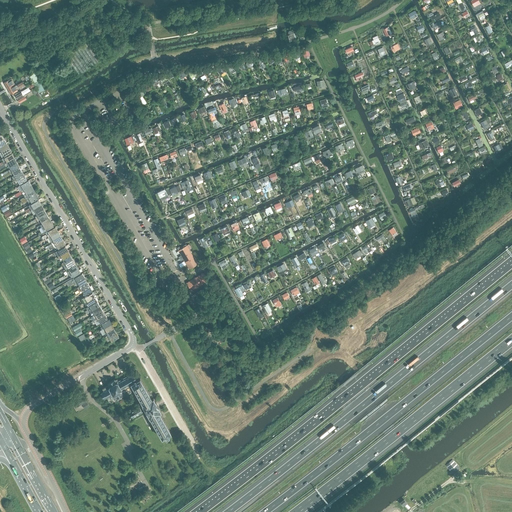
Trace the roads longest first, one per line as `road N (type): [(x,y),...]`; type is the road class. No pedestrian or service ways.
road 1 (motorway): [(511,261),(197,511)]
road 2 (motorway): [(511,284),(228,511)]
road 3 (motorway): [(264,511),(511,315)]
road 4 (motorway): [(295,511),(511,341)]
road 5 (residential): [(132,345),(0,105)]
road 6 (residential): [(66,511),(24,416),(132,345)]
